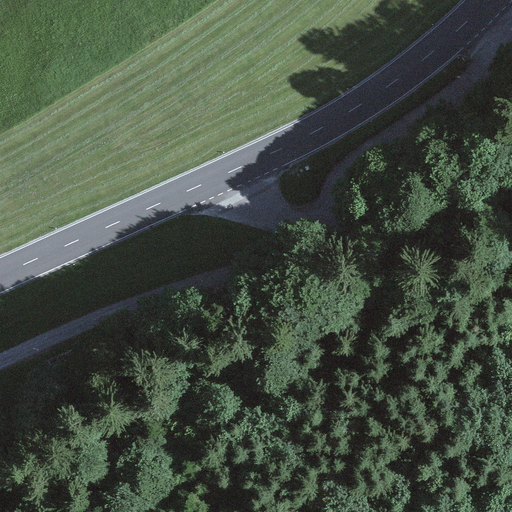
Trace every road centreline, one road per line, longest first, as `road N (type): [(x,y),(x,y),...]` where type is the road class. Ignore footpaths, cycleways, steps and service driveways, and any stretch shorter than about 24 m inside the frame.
road 1 (track): [(501,0),(493,53),(453,100),(377,150),(332,192),(312,224),(182,294),(0,369)]
road 2 (secondary): [(488,0),(378,93),(226,174)]
road 3 (secondary): [(226,174),(0,276)]
road 4 (unclassified): [(312,224),(405,225),(511,194)]
